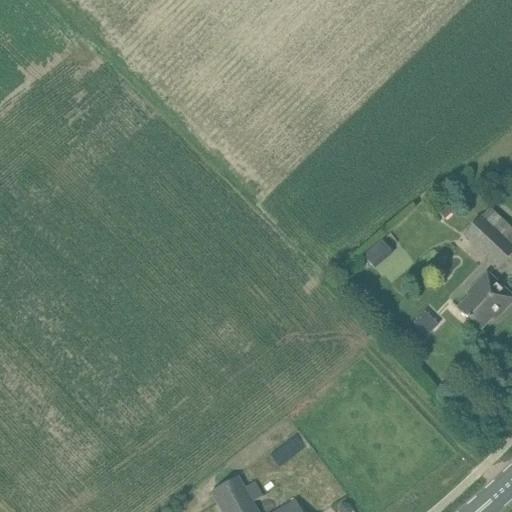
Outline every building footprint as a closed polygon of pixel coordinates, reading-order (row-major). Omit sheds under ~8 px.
[(499,268),(511,254),(511,246),(481,217),(464,235),(499,268)] [(381,240),(363,255),(372,266),(390,250),(381,240)] [(511,302),(511,296),(500,285),(487,273),(476,285),(479,288),(458,310),(480,331),(501,308),(504,311),(511,302)] [(425,313),(415,323),(428,336),(438,325),(425,313)] [(465,384),(452,395),(468,414),(481,403),(465,384)] [(278,464),(304,446),(297,436),(271,453),(278,464)] [(300,511),(295,502),(277,511),(257,511),(252,503),(264,496),(255,482),(244,488),(237,477),(211,492),(222,511),(300,511)]
